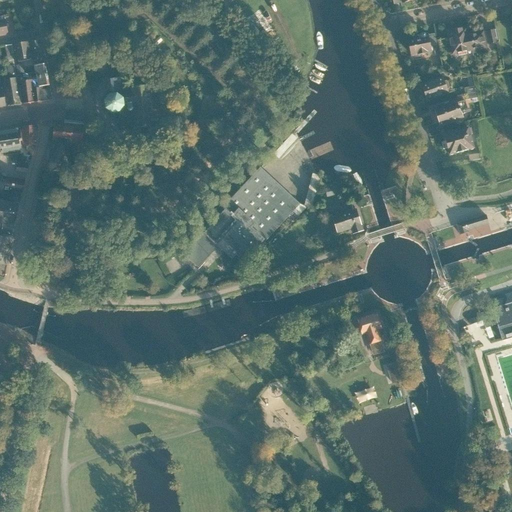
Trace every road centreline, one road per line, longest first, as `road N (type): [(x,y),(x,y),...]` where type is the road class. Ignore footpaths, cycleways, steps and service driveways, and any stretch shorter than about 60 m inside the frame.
road 1 (residential): [(384,25),(447,218)]
road 2 (residential): [(47,112),(14,266)]
road 3 (residential): [(384,25),(508,0)]
